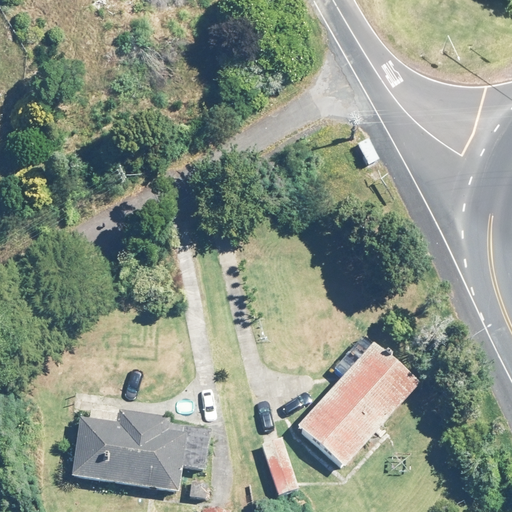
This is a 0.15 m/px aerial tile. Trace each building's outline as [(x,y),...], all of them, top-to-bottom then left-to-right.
[(81,0),(91,18),(125,0),(133,0),(151,34),(213,0),(81,0)] [(374,350),(298,433),(347,477),(423,394),(374,350)] [(131,416),(128,435),(76,429),(68,491),(180,504),(184,472),(210,475),(216,426),(131,416)] [(291,448),(267,454),(278,500),(302,495),(291,448)] [(458,459),(438,472),(455,497),(474,484),(458,459)]
